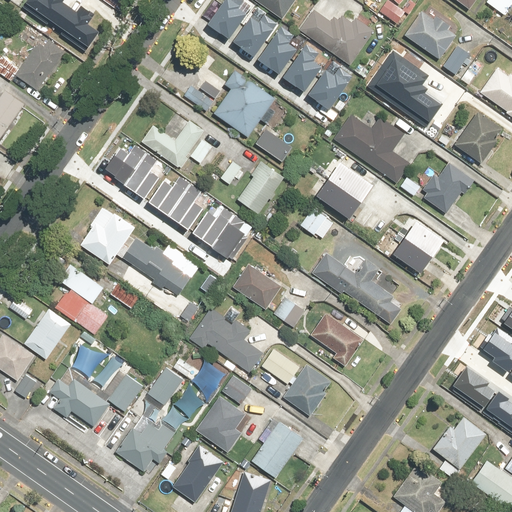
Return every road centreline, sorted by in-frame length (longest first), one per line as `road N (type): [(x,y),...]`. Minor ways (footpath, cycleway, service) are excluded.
road 1 (residential): [(314,511),(511,229)]
road 2 (residential): [(168,0),(0,236)]
road 3 (secondary): [(103,511),(0,439)]
